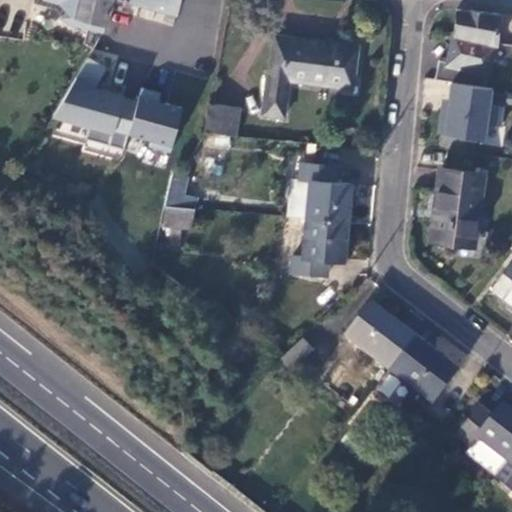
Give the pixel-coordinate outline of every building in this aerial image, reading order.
[(47,0),(62,2),(75,17),(105,25),(111,0),(47,0)] [(123,0),(176,14),(179,0),(123,0)] [(498,14),(456,9),(453,35),(494,44),(498,14)] [(484,87),(494,44),(453,35),(447,63),(439,61),(435,80),(451,82),(484,87)] [(357,47),(274,36),(269,77),(266,77),(261,115),(284,118),(289,81),(352,89),(357,47)] [(170,153),(184,103),(139,91),(137,98),(97,87),(104,64),(77,57),(55,134),(122,152),(126,140),(170,153)] [(492,88),(451,82),(447,113),(441,112),(438,133),(484,140),(486,125),(500,126),(503,107),(489,104),(492,88)] [(239,108),(208,103),(203,132),(235,136),(239,108)] [(300,163),(299,180),(310,181),(307,219),(346,223),(350,184),(335,182),(336,166),(300,163)] [(185,202),(188,169),(170,167),(167,200),(185,202)] [(482,175),(439,169),(430,240),(473,246),(482,175)] [(194,209),(163,206),(159,226),(172,227),(181,228),(192,229),(194,209)] [(346,223),(307,219),(303,256),(293,256),(291,272),(327,275),(328,259),(343,261),(346,223)] [(172,227),(170,245),(179,246),(181,228),(172,227)] [(511,265),(492,292),(511,307),(511,265)] [(413,338),(370,304),(344,337),(388,371),(413,338)] [(312,348),(302,337),(279,358),(290,369),(312,348)] [(457,372),(413,338),(388,371),(431,404),(457,372)] [(457,437),(470,447),(477,438),(507,461),(511,454),(511,414),(501,406),(491,418),(479,408),(457,437)] [(470,447),(465,454),(495,477),(507,461),(477,438),(470,447)] [(511,454),(507,461),(494,479),(511,492),(511,491),(511,454)]
